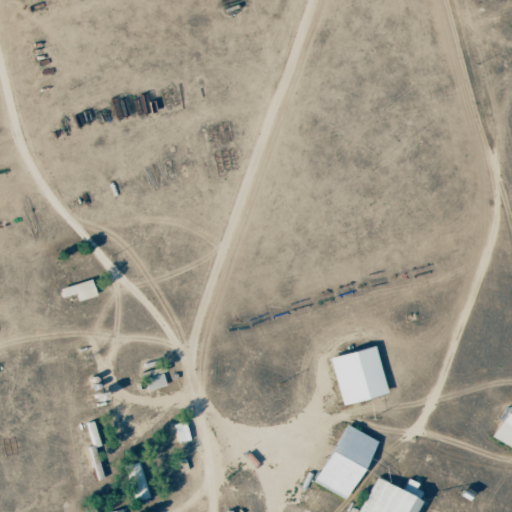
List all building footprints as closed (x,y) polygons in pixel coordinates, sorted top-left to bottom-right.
[(55,289),(58,297),(71,293),(74,301),(93,295),(88,279),(55,289)] [(326,355),(337,404),(382,393),(371,345),(326,355)] [(511,449),(511,389),(485,435),(511,450),(511,449)] [(343,499),(370,438),(336,423),(309,483),(343,499)] [(137,501),(152,496),(140,461),(125,466),(137,501)]
